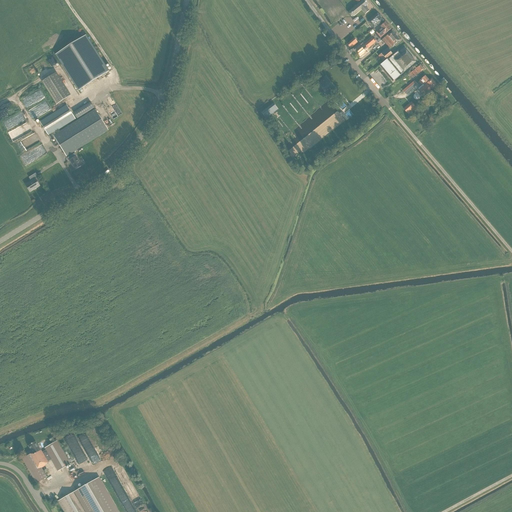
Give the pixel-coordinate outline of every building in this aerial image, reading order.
[(365,14),(369,11),(365,6),(368,4),(367,2),(366,1),(365,0),(362,0),(350,11),(349,14),(351,16),(354,16),(361,10),(365,14)] [(378,24),(383,21),(377,14),(373,18),(371,20),(373,23),(371,25),(374,28),(376,26),(378,24)] [(381,37),(391,29),(385,23),(380,27),(381,28),(377,32),(381,37)] [(390,48),(399,40),(392,31),(382,39),(389,47),(378,56),(383,61),(392,53),(389,49),(390,48)] [(78,91),(109,71),(86,35),(55,55),(78,91)] [(347,44),(350,47),(357,42),(354,38),(347,44)] [(374,38),(373,39),(371,38),(355,51),(360,57),(368,50),(367,49),(375,42),(377,41),(374,38)] [(406,51),(402,55),(398,51),(388,59),(379,66),(380,66),(393,82),(392,82),(393,82),(401,75),(416,62),(415,62),(412,58),(411,57),(406,51)] [(414,67),(415,69),(414,70),(409,74),(413,78),(424,69),(420,65),(418,67),(416,64),(414,67)] [(71,95),(56,72),(42,82),(56,105),(71,95)] [(438,85),(432,78),(429,80),(425,76),(419,82),(422,86),(423,85),(424,86),(422,87),(427,93),(433,89),(438,85)] [(332,87),(325,78),(318,84),(325,93),(332,87)] [(413,87),(411,84),(403,91),(405,94),(413,87)] [(443,101),(447,97),(443,91),(437,96),(440,100),(441,99),(443,101)] [(77,118),(94,108),(91,102),(74,113),(77,118)] [(0,112),(0,120),(11,114),(11,115),(15,112),(14,110),(18,108),(16,104),(13,106),(14,107),(12,108),(11,106),(7,108),(7,109),(0,112)] [(278,110),(274,104),(262,113),(267,119),(278,110)] [(66,156),(108,130),(95,109),(56,134),(54,132),(75,119),(67,105),(40,122),(49,135),(52,133),(66,156)] [(75,170),(82,166),(76,156),(74,154),(69,157),(71,160),(69,161),(75,170)] [(36,188),(40,186),(35,179),(34,178),(37,176),(36,173),(29,178),(31,181),(26,185),(30,192),(34,190),(33,189),(36,188)] [(58,471),(70,464),(57,441),(45,448),(46,450),(43,452),(40,447),(39,447),(35,441),(28,445),(32,451),(21,457),(36,484),(47,478),(46,475),(49,473),(47,469),(43,471),(42,468),(46,465),(45,465),(49,462),(48,462),(52,460),(58,471)] [(64,511),(119,511),(99,476),(58,501),(64,511)] [(138,507),(144,503),(140,496),(133,500),(138,507)]
